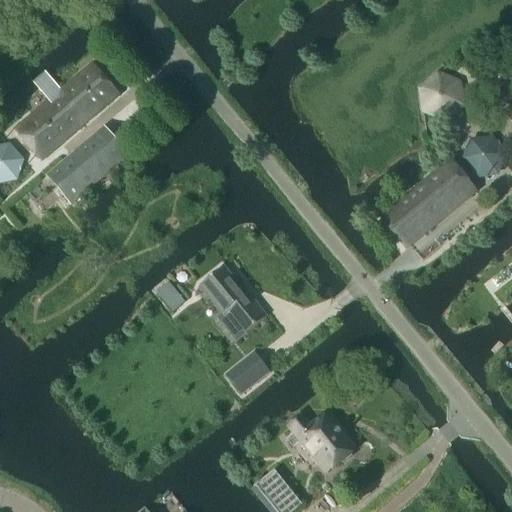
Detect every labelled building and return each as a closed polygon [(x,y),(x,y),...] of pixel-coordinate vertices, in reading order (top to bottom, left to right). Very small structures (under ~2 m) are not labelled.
[(49,103),(15,130),(42,161),(119,95),(93,66),(61,92),(46,74),(33,84),(49,103)] [(422,113),(444,122),(461,108),(458,85),(436,76),(419,90),(422,113)] [(47,177),(71,206),(128,158),(104,129),(47,177)] [(9,146),(0,147),(0,185),(17,183),(24,163),(9,146)] [(382,219),(407,249),(431,230),(475,194),(450,163),(407,198),(382,219)] [(224,268),(200,287),(222,314),(216,319),(237,344),(247,335),(246,335),(267,318),(248,295),(247,296),(224,268)] [(167,286),(157,294),(163,301),(173,292),(167,286)] [(255,355),(227,377),(241,395),(269,372),(255,355)] [(343,439),(346,437),(329,415),(311,429),(302,418),(290,428),(327,474),(354,452),(343,439)] [(256,487),(276,511),(293,511),(301,506),(274,473),(256,487)]
